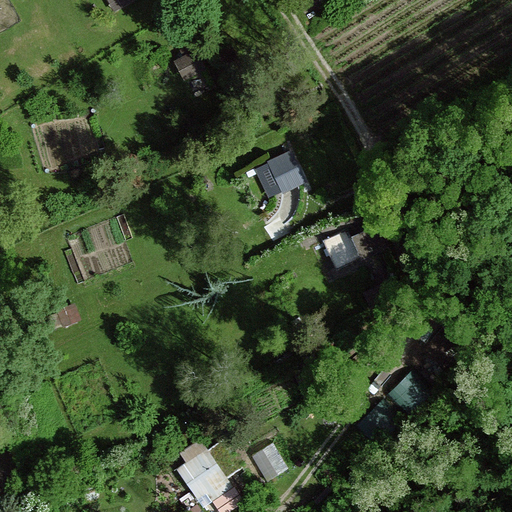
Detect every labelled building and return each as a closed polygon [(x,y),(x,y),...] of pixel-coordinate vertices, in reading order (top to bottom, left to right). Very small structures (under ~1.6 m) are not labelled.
[(206,69),(197,51),(177,60),(186,78),(206,69)] [(305,181),(292,152),(272,161),(273,163),(263,168),(273,192),(285,187),(286,190),(305,181)] [(391,248),(383,227),(355,239),(352,232),(329,242),(341,269),(391,248)] [(396,281),(368,295),(377,312),(405,298),(396,281)] [(72,305),(58,311),(64,326),(78,321),(72,305)] [(260,451),(274,477),(294,466),(280,440),(260,451)] [(234,487),(204,442),(185,455),(191,463),(181,470),(201,500),(211,493),(215,500),(234,487)]
